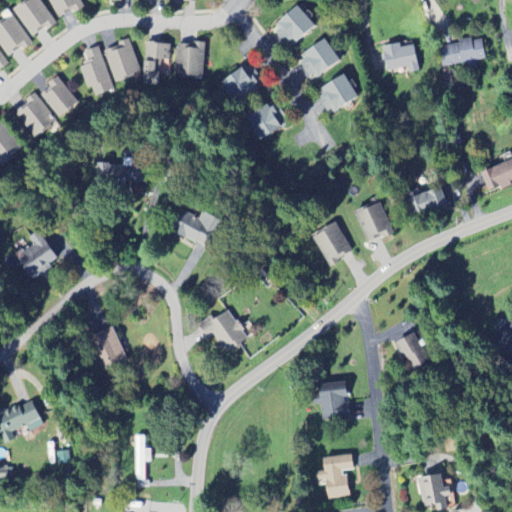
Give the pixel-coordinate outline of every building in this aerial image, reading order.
[(54,25),(39,0),(29,0),(14,10),(31,39),(54,25)] [(315,27),(296,7),(272,30),(291,49),(315,27)] [(0,22),(0,46),(9,59),(31,43),(11,15),(0,22)] [(339,62),(325,40),(297,59),(311,81),(339,62)] [(466,64),(467,71),(476,70),(475,62),(485,60),(482,41),(472,42),(472,41),(439,46),(442,68),(466,64)] [(114,83),(140,75),(129,42),(103,51),(114,83)] [(160,60),(170,60),(170,45),(145,44),(143,86),(159,86),(160,60)] [(204,45),(176,44),(175,78),(203,79),(204,45)] [(383,47),(387,72),(408,69),(409,73),(418,72),(414,46),(401,48),(400,44),(383,47)] [(82,53),(86,66),(80,68),(87,90),(92,89),(94,96),(112,91),(99,48),(82,53)] [(222,82),(235,104),(263,88),(250,65),(222,82)] [(357,98),(344,75),(316,92),(329,114),(357,98)] [(78,105),(59,79),(39,93),(58,120),(78,105)] [(24,101),(27,105),(16,112),(32,140),(55,126),(36,94),(24,101)] [(287,125),(274,102),(246,118),(259,141),(287,125)] [(0,166),(1,168),(23,151),(1,124),(0,124),(0,166)] [(147,167),(131,167),(131,160),(124,160),(124,165),(97,165),(97,186),(134,186),(134,196),(152,196),(152,186),(147,186),(147,167)] [(487,192),(511,184),(511,161),(481,172),(487,192)] [(415,219),(447,205),(440,188),(408,201),(415,219)] [(367,245),(393,233),(380,202),(354,213),(367,245)] [(172,235),(209,248),(219,221),(201,214),(199,219),(180,211),(172,235)] [(312,237),(328,267),(352,255),(336,224),(312,237)] [(32,282),(52,269),(50,265),(58,259),(39,232),(28,239),(32,245),(15,257),(32,282)] [(198,326),(207,340),(213,336),(225,355),(248,340),(229,311),(212,323),(209,319),(198,326)] [(511,318),(490,342),(503,355),(508,349),(510,350),(511,347),(511,318)] [(88,339),(103,372),(127,361),(112,328),(88,339)] [(395,345),(412,376),(431,366),(414,334),(395,345)] [(317,387),(319,394),(311,395),(313,407),(320,406),(322,424),(351,420),(348,403),(345,383),(317,387)] [(42,427),(30,400),(0,413),(0,438),(3,445),(15,440),(12,434),(26,427),(29,433),(42,427)] [(349,499),(347,474),(353,473),(352,457),(323,460),(324,473),(315,474),(316,483),(326,481),(328,501),(349,499)] [(444,493),(441,475),(417,480),(423,510),(435,507),(436,511),(439,511),(447,511),(444,493)] [(124,511),(147,511),(148,504),(125,503),(124,511)]
